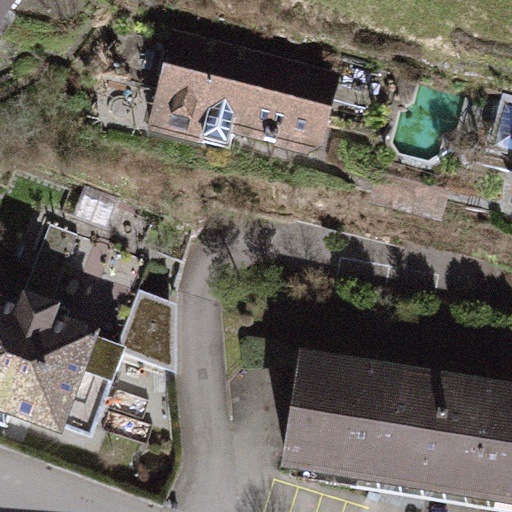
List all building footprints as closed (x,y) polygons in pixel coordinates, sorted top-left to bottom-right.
[(0,0),(0,52),(37,0),(0,0)] [(358,78),(178,35),(153,141),(240,162),(245,138),(338,161),(358,78)] [(441,192),(369,172),(361,204),(432,224),(441,192)] [(31,299),(0,290),(0,418),(81,441),(114,323),(136,329),(153,269),(47,240),(31,299)] [(511,511),(511,383),(305,356),(288,488),(466,511),(511,511)]
